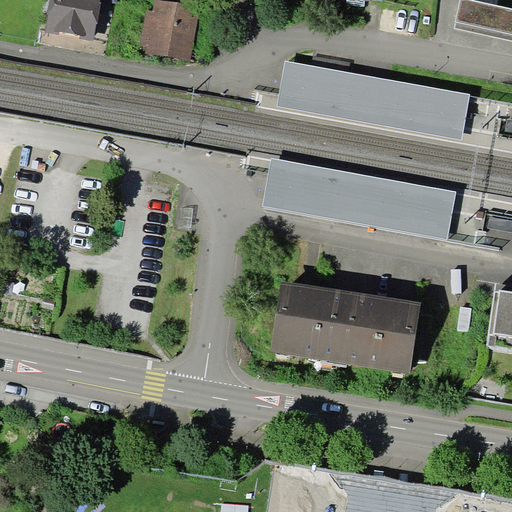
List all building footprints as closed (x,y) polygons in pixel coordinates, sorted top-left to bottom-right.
[(50,0),(48,12),(49,13),(46,31),(93,40),(100,0),(50,0)] [(200,6),(160,0),(154,0),(153,11),(146,10),(141,45),(146,46),(145,53),(191,61),(200,6)] [(511,8),(474,0),(460,0),(455,21),(511,33),(511,8)] [(350,62),(313,56),(312,65),(349,71),(350,62)] [(285,60),(277,106),(462,139),(470,94),(285,60)] [(263,206),(447,240),(456,191),(272,158),(263,206)] [(192,229),(193,208),(182,207),(180,228),(192,229)] [(511,220),(490,216),(488,228),(511,232),(511,220)] [(271,353),(341,363),(351,292),(282,281),(271,353)] [(511,284),(496,282),(486,346),(511,350),(511,284)] [(420,302),(351,292),(341,363),(410,374),(420,302)]
